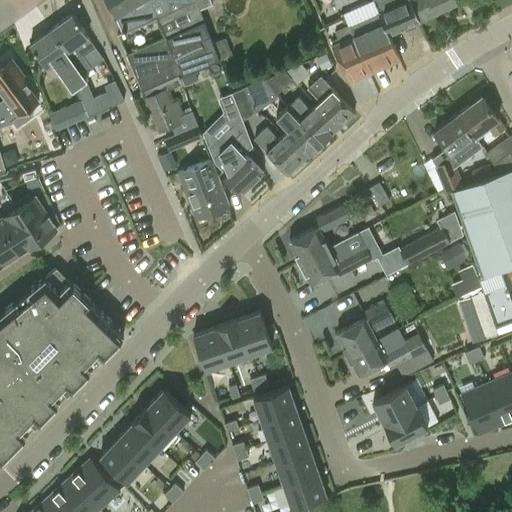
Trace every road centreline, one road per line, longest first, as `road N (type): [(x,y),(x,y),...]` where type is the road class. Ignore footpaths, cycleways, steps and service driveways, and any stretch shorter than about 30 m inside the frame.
road 1 (residential): [(511,439),(346,476),(289,315),(242,237)]
road 2 (residential): [(0,487),(92,410),(161,314),(242,237)]
road 3 (residential): [(242,237),(418,75),(511,20)]
